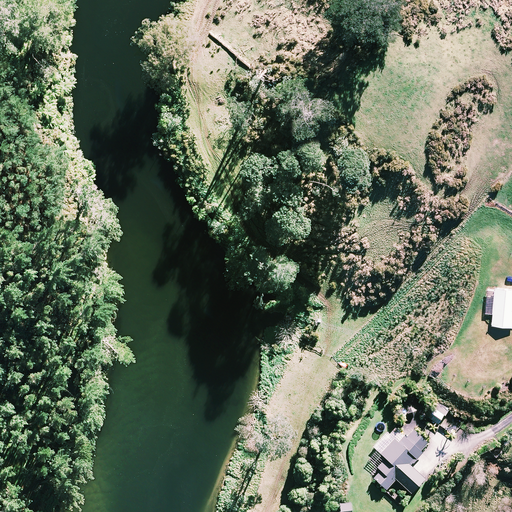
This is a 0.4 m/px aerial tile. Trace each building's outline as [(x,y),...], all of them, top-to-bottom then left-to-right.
[(449,409),(439,402),(429,415),(438,422),(444,414),(445,415),(449,409)] [(409,405),(406,412),(414,416),(418,409),(409,405)] [(451,413),(441,425),(450,432),(457,424),(459,426),(462,423),(451,413)] [(370,458),(378,466),(381,468),(374,476),(387,488),(396,477),(412,491),(425,477),(411,464),(423,451),(420,449),(428,441),(414,429),(408,435),(397,425),(390,432),(388,430),(374,446),(378,450),(370,458)] [(353,511),(352,503),(342,505),(343,511),(353,511)]
